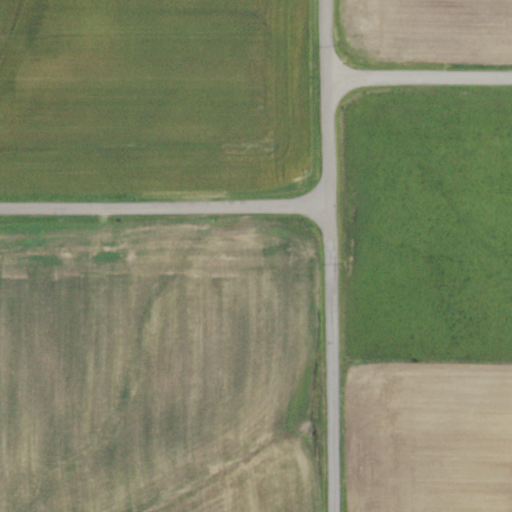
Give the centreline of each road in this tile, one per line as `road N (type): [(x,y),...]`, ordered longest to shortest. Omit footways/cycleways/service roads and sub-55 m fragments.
road 1 (tertiary): [(0,206),(328,201)]
road 2 (residential): [(331,511),(328,201)]
road 3 (tertiary): [(328,78),(511,81)]
road 4 (tertiary): [(328,201),(328,78)]
